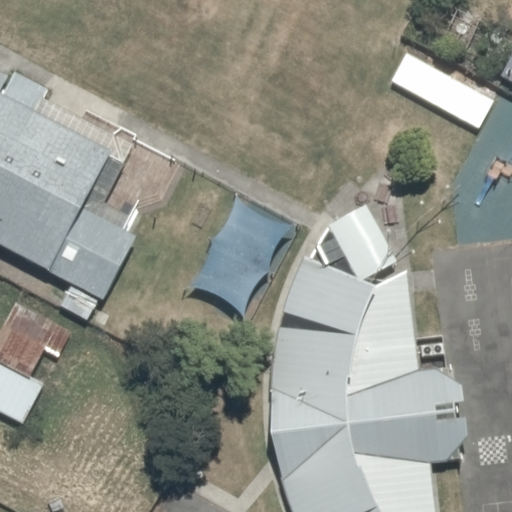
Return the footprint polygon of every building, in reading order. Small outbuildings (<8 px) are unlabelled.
[(500,93),(409,45),(388,85),(480,133),(500,93)] [(511,58),(502,78),(511,83),(511,58)] [(25,110),(0,97),(0,246),(74,284),(62,306),(93,322),(136,237),(122,231),(138,199),(116,189),(129,163),(25,110)] [(295,226),(240,197),(193,287),(247,316),(295,226)] [(435,511),(408,297),(358,276),(326,282),(295,327),(273,374),(267,400),(264,438),(271,485),(279,511),(435,511)] [(41,389),(27,382),(44,348),(58,355),(72,327),(15,299),(0,328),(0,413),(24,425),(41,389)]
